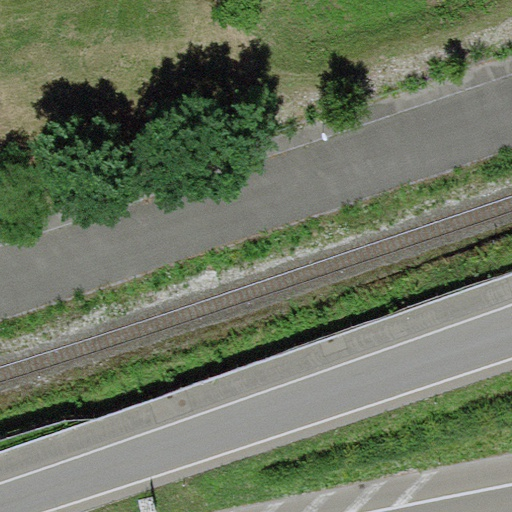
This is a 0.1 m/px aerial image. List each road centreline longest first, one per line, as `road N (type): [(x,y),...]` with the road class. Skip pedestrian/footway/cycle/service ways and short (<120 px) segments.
road 1 (motorway): [(511,331),(0,506)]
road 2 (unclassified): [(0,283),(511,115)]
